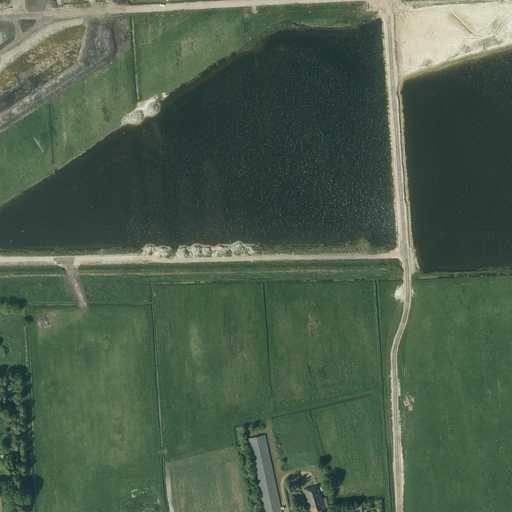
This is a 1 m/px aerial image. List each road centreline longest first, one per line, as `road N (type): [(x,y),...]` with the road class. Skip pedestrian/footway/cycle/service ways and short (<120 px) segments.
road 1 (track): [(399,511),(394,353),(408,285),(388,0)]
road 2 (track): [(406,255),(0,260)]
road 3 (track): [(275,0),(0,15)]
